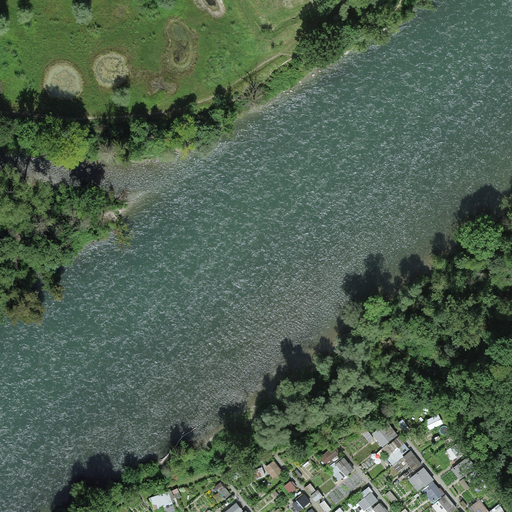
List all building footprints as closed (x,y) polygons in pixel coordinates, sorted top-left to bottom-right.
[(385,447),(399,433),(385,418),(370,431),(385,447)] [(404,443),(388,458),(400,471),(409,463),(415,469),(422,462),(404,443)] [(334,447),(326,453),(334,462),(341,456),(334,447)] [(329,467),(340,481),(355,470),(345,456),(329,467)] [(423,466),(410,478),(433,502),(446,491),(423,466)] [(223,482),(213,489),(221,501),(231,494),(223,482)] [(361,492),(365,499),(353,505),(357,511),(368,511),(370,511),(368,508),(379,501),(371,486),(361,492)] [(171,491),(153,495),(155,508),(174,505),(171,491)] [(447,494),(433,505),(438,511),(452,511),(458,507),(447,494)] [(502,511),(498,505),(489,511),(482,499),(475,503),(480,511),(502,511)] [(224,511),(247,511),(238,500),(224,511)] [(370,511),(388,511),(380,501),(369,510),(370,511)]
